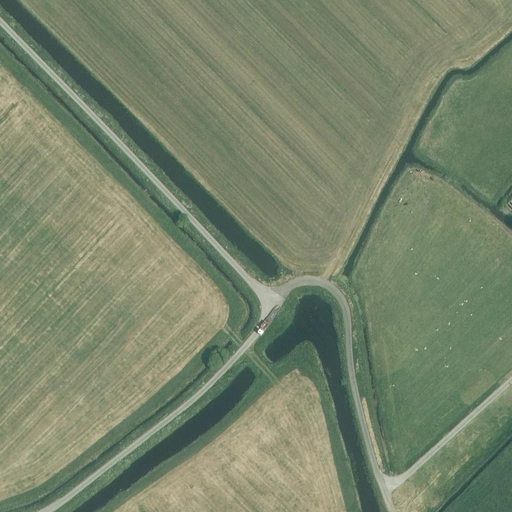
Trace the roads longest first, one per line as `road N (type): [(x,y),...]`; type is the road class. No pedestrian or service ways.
road 1 (unclassified): [(275,304),(0,21)]
road 2 (unclassified): [(44,511),(193,399),(275,304)]
road 3 (unclassified): [(275,304),(286,288),(308,279),(344,303),(354,387),(384,492)]
